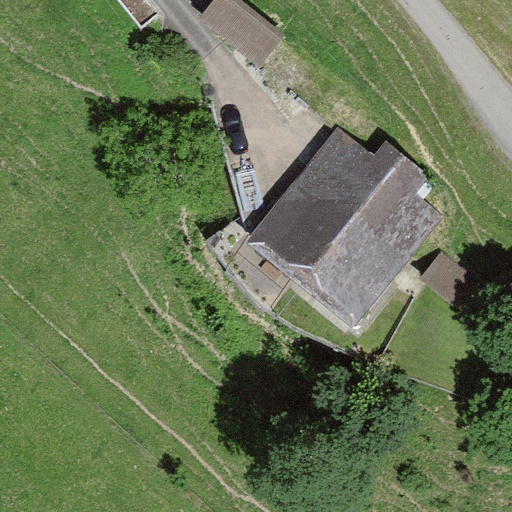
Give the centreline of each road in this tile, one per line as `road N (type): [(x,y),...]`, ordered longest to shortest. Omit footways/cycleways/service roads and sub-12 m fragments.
road 1 (track): [(174,0),(277,148)]
road 2 (unclassified): [(511,118),(416,0)]
